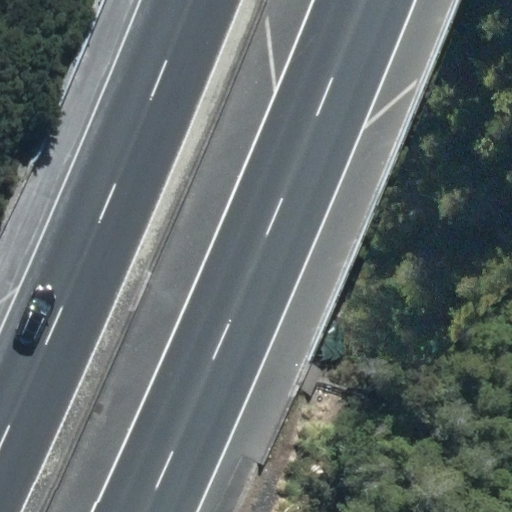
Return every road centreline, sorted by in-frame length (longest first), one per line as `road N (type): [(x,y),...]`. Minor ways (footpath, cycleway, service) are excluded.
road 1 (motorway): [(351,0),(135,511)]
road 2 (motorway): [(0,428),(183,0)]
